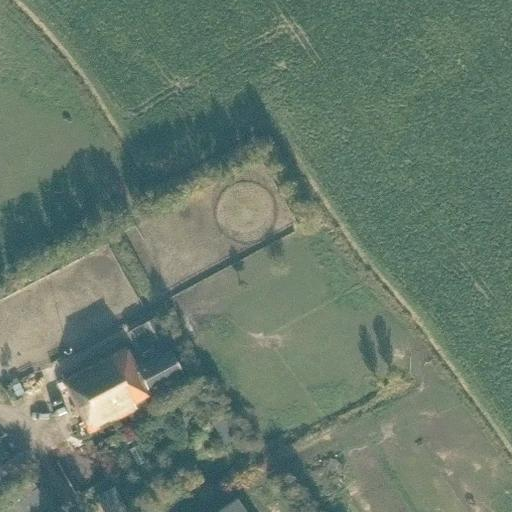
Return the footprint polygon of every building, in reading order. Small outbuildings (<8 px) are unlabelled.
[(153,345),(164,339),(153,320),(142,326),(132,331),(143,352),(154,347),(153,345)] [(185,379),(171,352),(137,369),(126,349),(63,382),(90,435),(129,415),(133,423),(148,415),(141,402),(185,379)] [(218,436),(230,430),(224,418),(212,425),(218,436)] [(18,493),(0,506),(0,511),(52,511),(55,510),(51,505),(54,504),(41,487),(38,489),(33,483),(32,483),(32,482),(26,486),(27,487),(19,493),(18,493)] [(100,496),(108,511),(127,511),(115,488),(100,496)] [(245,511),(237,499),(217,511),(245,511)]
